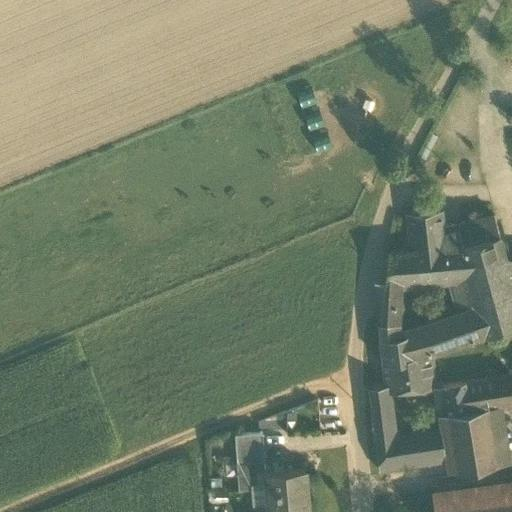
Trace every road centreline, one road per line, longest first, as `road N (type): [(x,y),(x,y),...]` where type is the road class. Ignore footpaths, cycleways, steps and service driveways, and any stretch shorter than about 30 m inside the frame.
road 1 (residential): [(365,511),(355,374),(374,249),(405,156),(496,0)]
road 2 (track): [(12,511),(355,374)]
